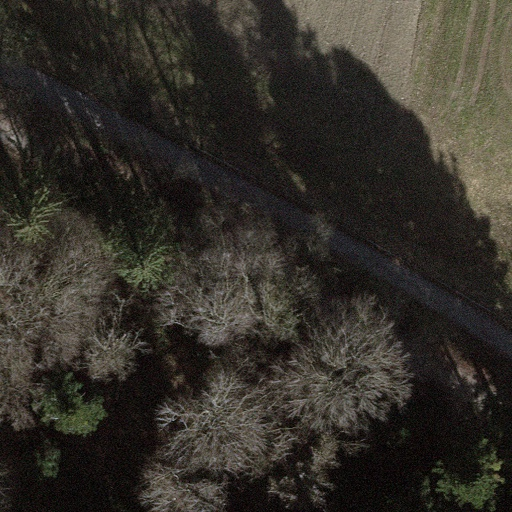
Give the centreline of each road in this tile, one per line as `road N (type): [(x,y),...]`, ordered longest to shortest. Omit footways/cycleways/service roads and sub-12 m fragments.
road 1 (track): [(511,434),(317,285),(0,124)]
road 2 (unknown): [(0,74),(364,259),(511,351)]
